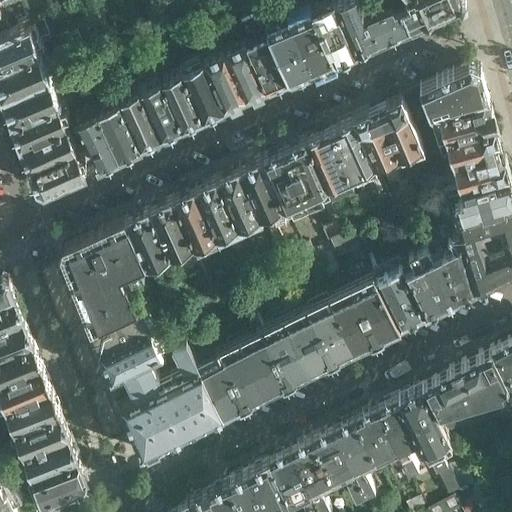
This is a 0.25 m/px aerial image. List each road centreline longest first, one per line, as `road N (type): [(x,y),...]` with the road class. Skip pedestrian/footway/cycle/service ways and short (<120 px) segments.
road 1 (residential): [(21,227),(506,3)]
road 2 (residential): [(511,307),(119,499)]
